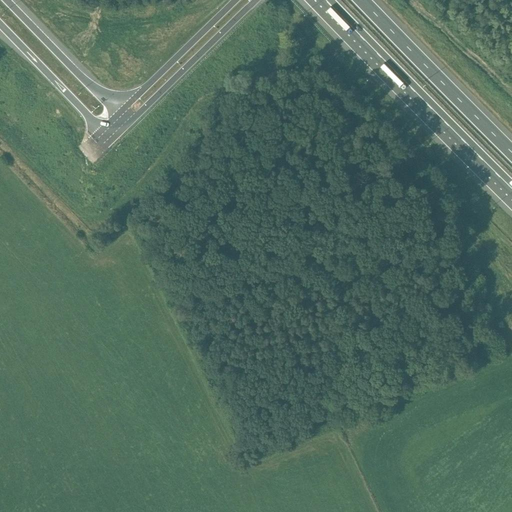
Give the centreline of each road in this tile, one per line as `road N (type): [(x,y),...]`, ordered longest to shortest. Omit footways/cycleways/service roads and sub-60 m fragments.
road 1 (motorway): [(325,0),(511,191)]
road 2 (motorway): [(511,155),(359,0)]
road 3 (secondary): [(129,124),(255,0)]
road 4 (motorway): [(119,113),(3,0)]
road 5 (secondary): [(235,0),(119,113)]
road 6 (motorway): [(0,25),(107,135)]
